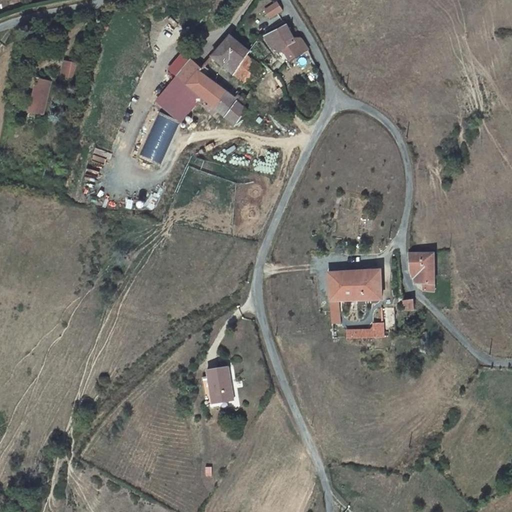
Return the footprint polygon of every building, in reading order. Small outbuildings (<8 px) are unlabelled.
[(269,18),(281,10),(276,3),(264,10),(269,18)] [(287,60),(307,50),(298,36),(293,38),(285,25),(263,36),(274,54),(282,50),(287,60)] [(230,37),(210,57),(231,74),(247,55),(249,53),(230,37)] [(247,55),(231,74),(243,84),(259,65),(247,55)] [(215,110),(227,122),(232,126),(243,111),(238,108),(242,103),(233,97),(231,100),(197,71),(200,68),(193,63),(190,60),(176,75),(202,98),(215,110)] [(77,65),(67,63),(62,80),(72,82),(77,65)] [(155,101),(177,120),(179,121),(181,123),(202,98),(176,75),(155,101)] [(37,81),(31,111),(45,114),(52,83),(37,81)] [(179,121),(158,112),(144,154),(165,160),(179,121)] [(432,253),(405,253),(408,269),(415,270),(417,283),(420,284),(420,290),(432,290),(432,253)] [(378,270),(325,271),(328,309),(336,309),(335,300),(379,299),(378,270)] [(401,307),(412,307),(411,298),(411,297),(400,298),(401,307)] [(356,331),(355,339),(381,338),(381,325),(372,324),(371,330),(356,331)] [(207,368),(209,396),(232,394),(230,360),(207,362),(207,368)]
